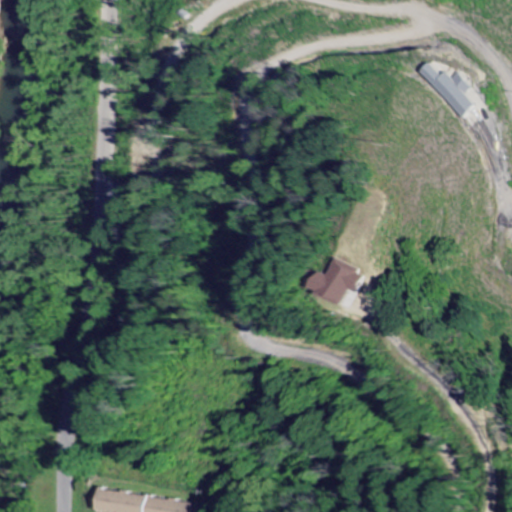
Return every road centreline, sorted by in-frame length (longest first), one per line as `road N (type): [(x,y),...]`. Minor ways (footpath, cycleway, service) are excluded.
road 1 (residential): [(65,511),(67,430),(103,246),(111,0)]
road 2 (residential): [(111,97),(157,54),(270,10),(444,33),(511,83)]
